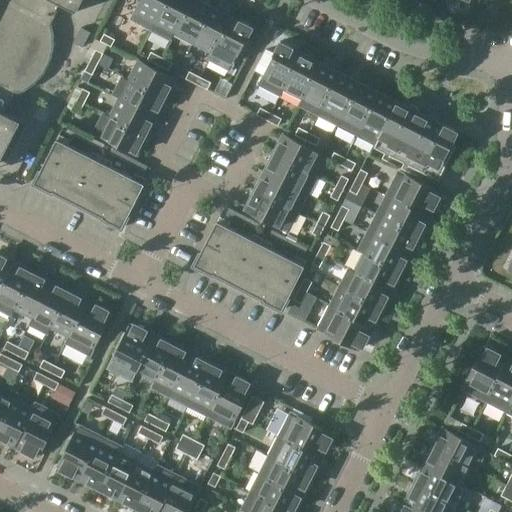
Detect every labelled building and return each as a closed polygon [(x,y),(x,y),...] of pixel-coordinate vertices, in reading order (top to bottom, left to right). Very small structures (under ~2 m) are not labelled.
[(0,0),(0,157),(15,129),(19,121),(4,113),(1,112),(10,95),(14,94),(22,91),(34,83),(43,72),(49,60),(52,47),(52,33),(49,24),(48,20),(57,3),(59,5),(74,13),(80,0),(0,0)] [(140,0),(131,20),(151,30),(165,0),(140,0)] [(165,0),(151,30),(170,40),(189,0),(165,0)] [(199,2),(194,0),(189,0),(170,40),(174,33),(193,43),(211,6),(199,1),(199,2)] [(218,12),(211,8),(212,7),(211,6),(193,43),(212,52),(230,16),(219,10),(218,12)] [(237,21),(230,18),(231,17),(230,16),(212,52),(232,63),(244,39),(246,40),(252,27),(238,20),(237,21)] [(90,33),(89,32),(81,28),(74,43),(81,46),(83,47),(90,33)] [(110,47),(114,39),(103,34),(99,41),(110,47)] [(298,53),(292,50),(293,48),(280,41),(274,54),(276,55),(259,86),(279,96),(301,52),(299,51),(298,53)] [(96,64),(102,53),(94,49),(89,60),(96,64)] [(157,65),(161,57),(150,52),(146,59),(157,65)] [(318,63),(311,60),(312,58),(301,52),(279,96),(283,89),(301,98),(297,105),(298,105),(320,62),(318,61),(318,63)] [(168,70),(172,63),(161,57),(157,65),(168,70)] [(91,75),(96,64),(89,60),(83,71),(91,75)] [(166,89),(172,79),(138,61),(128,80),(121,76),(121,77),(164,99),(169,90),(166,89)] [(337,73),(330,70),(331,68),(320,62),(298,105),(317,115),(339,72),(338,71),(337,73)] [(195,84),(199,77),(188,72),(185,79),(195,84)] [(356,83),(349,80),(350,78),(339,72),(317,115),(336,125),(358,82),(357,81),(356,83)] [(160,108),(164,99),(121,77),(111,95),(152,116),(157,106),(160,108)] [(206,90),(210,83),(199,77),(195,84),(206,90)] [(375,93),(368,89),(369,88),(358,82),(336,125),(355,135),(378,92),(376,91),(375,93)] [(83,103),(89,92),(81,88),(76,99),(83,103)] [(394,103),(387,99),(388,98),(378,92),(355,135),(374,145),(397,102),(395,101),(394,103)] [(148,125),(152,116),(111,95),(118,99),(110,116),(103,112),(102,113),(145,135),(150,126),(148,125)] [(78,114),(83,103),(76,99),(70,110),(78,114)] [(413,113),(406,109),(407,108),(397,102),(374,145),(439,179),(455,146),(451,144),(457,132),(445,126),(444,127),(433,121),(432,123),(426,119),(427,118),(414,111),(413,113)] [(266,121),(270,113),(259,108),(255,115),(266,121)] [(141,144),(145,135),(102,113),(92,132),(133,153),(139,143),(141,144)] [(277,126),(281,119),(270,113),(266,121),(277,126)] [(83,141),(86,135),(68,126),(65,132),(83,141)] [(305,141),(309,133),(298,128),(294,135),(305,141)] [(316,146),(319,139),(309,133),(305,141),(316,146)] [(100,150),(103,144),(86,135),(83,141),(100,150)] [(319,154),(285,137),(280,147),(277,146),(273,155),(316,177),(316,176),(309,172),(319,154)] [(56,194),(78,151),(55,139),(33,183),(51,193),(52,192),(56,194)] [(125,163),(128,157),(111,148),(108,154),(125,163)] [(77,205),(99,162),(78,151),(56,194),(77,205)] [(341,166),(345,158),(334,153),(330,160),(341,166)] [(307,195),(316,177),(273,155),(268,163),(271,165),(266,174),(307,195)] [(143,172),(146,167),(128,157),(125,163),(143,172)] [(352,171),(355,164),(345,158),(341,166),(352,171)] [(98,215),(120,173),(99,162),(77,205),(98,215)] [(362,184),(368,174),(360,170),(355,181),(362,184)] [(433,210),(439,197),(437,196),(438,193),(397,172),(384,196),(426,218),(430,208),(433,210)] [(120,228),(143,185),(120,173),(98,215),(103,218),(102,219),(120,228)] [(307,195),(266,174),(261,183),(259,182),(254,191),(297,213),(298,213),(291,209),(299,192),(306,196),(307,195)] [(343,191),(348,180),(341,176),(335,187),(343,191)] [(356,195),(362,184),(355,181),(349,192),(356,195)] [(337,201),(343,191),(335,187),(330,198),(337,201)] [(288,232),(297,213),(254,191),(250,200),(252,201),(247,211),(288,232)] [(419,237),(423,228),(421,227),(426,218),(384,196),(375,214),(419,237)] [(343,221),(349,210),(341,207),(336,217),(343,221)] [(243,223),(246,218),(228,209),(226,214),(243,223)] [(324,227),(330,216),(322,213),(317,223),(324,227)] [(414,246),(419,237),(375,214),(366,233),(407,254),(412,245),(414,246)] [(338,232),(343,221),(336,217),(330,228),(338,232)] [(261,232),(264,227),(246,218),(243,223),(261,232)] [(216,276),(238,233),(216,222),(193,266),(211,275),(212,274),(216,276)] [(319,238),(324,227),(317,223),(311,234),(319,238)] [(286,245),(289,240),(271,231),(269,236),(286,245)] [(238,287),(259,244),(238,233),(216,276),(238,287)] [(400,273),(405,264),(403,263),(407,254),(366,233),(357,251),(400,273)] [(304,254),(306,249),(289,240),(286,245),(304,254)] [(258,298),(280,255),(259,244),(238,287),(258,298)] [(325,258),(330,248),(323,244),(317,255),(325,258)] [(400,273),(357,251),(356,251),(364,255),(355,272),(348,268),(347,269),(389,290),(393,281),(396,282),(400,273)] [(281,311),(303,267),(280,255),(258,298),(263,300),(262,301),(281,311)] [(319,269),(325,258),(317,255),(312,265),(319,269)] [(4,259),(0,256),(0,290),(12,266),(3,261),(4,259)] [(22,271),(12,266),(0,290),(0,311),(9,316),(32,273),(23,268),(22,271)] [(382,309),(386,300),(384,299),(389,290),(347,269),(338,287),(382,309)] [(28,325),(49,284),(39,280),(40,277),(32,273),(9,316),(10,316),(14,309),(31,318),(27,325),(28,325)] [(306,295),(312,284),(304,280),(299,291),(306,295)] [(58,289),(49,284),(28,325),(46,335),(68,291),(59,287),(58,289)] [(377,318),(382,309),(338,287),(329,305),(370,326),(375,317),(377,318)] [(67,337),(85,303),(76,298),(77,296),(68,291),(46,335),(50,328),(67,337),(63,344),(64,344),(67,337)] [(301,305),(306,295),(299,291),(293,302),(301,305)] [(94,308),(85,303),(67,337),(64,344),(88,356),(109,315),(106,314),(107,311),(95,305),(94,308)] [(362,349),(368,336),(365,335),(370,326),(329,305),(316,329),(358,350),(359,347),(362,349)] [(145,331),(133,325),(132,327),(129,326),(112,360),(136,372),(153,338),(144,333),(145,331)] [(162,343),(153,338),(136,372),(153,381),(149,388),(150,388),(172,345),(164,340),(162,343)] [(13,354),(16,347),(6,342),(2,349),(13,354)] [(168,398),(189,357),(180,352),(181,349),(172,345),(150,388),(168,398)] [(23,360),(27,353),(16,347),(13,354),(23,360)] [(484,349),(463,390),(487,402),(508,361),(499,357),(500,354),(488,348),(487,351),(484,349)] [(0,363),(6,367),(10,360),(0,354),(0,363)] [(199,361),(189,357),(168,398),(169,398),(173,391),(190,399),(186,407),(209,364),(200,359),(199,361)] [(17,372),(21,365),(10,360),(6,367),(17,372)] [(49,373),(53,366),(42,360),(38,368),(49,373)] [(511,363),(508,361),(487,402),(506,412),(511,401),(511,363)] [(204,416),(225,375),(216,370),(217,368),(209,364),(186,407),(204,416)] [(60,379),(63,371),(53,366),(49,373),(60,379)] [(43,386),(46,378),(36,373),(32,380),(43,386)] [(235,380),(225,375),(204,416),(228,428),(249,387),(247,386),(248,384),(236,377),(235,380)] [(53,391),(57,384),(46,378),(43,386),(53,391)] [(0,423),(15,394),(0,386),(0,423)] [(29,410),(12,401),(16,394),(15,394),(0,423),(0,440),(2,442),(3,439),(12,444),(30,410),(33,403),(29,410)] [(117,408),(121,401),(110,395),(106,403),(117,408)] [(251,425),(263,403),(251,397),(240,419),(247,423),(251,425)] [(128,414),(132,406),(121,401),(117,408),(128,414)] [(36,456),(57,415),(33,403),(30,410),(12,444),(21,449),(20,451),(32,457),(33,455),(36,456)] [(111,421),(115,413),(104,408),(100,415),(111,421)] [(122,426),(125,419),(115,413),(111,421),(122,426)] [(153,427),(157,419),(146,414),(143,421),(153,427)] [(325,451),(331,439),(329,438),(330,435),(289,414),(277,438),(318,459),(322,450),(325,451)] [(164,432),(168,425),(157,419),(153,427),(164,432)] [(242,434),(247,423),(240,419),(234,430),(242,434)] [(463,423),(459,431),(470,436),(474,429),(463,423)] [(81,479),(102,438),(78,426),(57,467),(60,468),(58,471),(71,477),(72,475),(81,479)] [(147,439),(151,432),(140,426),(136,434),(147,439)] [(474,429),(470,436),(481,442),(484,434),(474,429)] [(438,439),(434,447),(477,470),(485,455),(478,451),(480,447),(446,430),(441,440),(438,439)] [(158,445),(162,437),(151,432),(147,439),(158,445)] [(188,448),(192,441),(181,435),(178,442),(188,448)] [(98,491),(120,447),(102,438),(81,479),(90,484),(89,486),(98,491)] [(311,478),(315,470),(313,468),(318,459),(277,438),(267,456),(311,478)] [(199,453),(203,446),(192,441),(188,448),(199,453)] [(185,455),(188,448),(178,442),(174,450),(185,455)] [(229,459),(234,448),(227,444),(221,455),(229,459)] [(117,498),(134,464),(117,455),(120,448),(120,447),(98,491),(106,495),(108,493),(117,498)] [(434,447),(425,466),(468,488),(468,487),(461,484),(470,467),(477,470),(434,447)] [(196,461),(199,453),(188,448),(185,455),(196,461)] [(495,455),(494,458),(505,463),(508,456),(497,450),(495,455)] [(134,509),(156,466),(157,464),(139,455),(134,464),(117,498),(126,503),(125,505),(134,509)] [(223,470),(229,459),(221,455),(216,466),(223,470)] [(306,487),(311,478),(267,456),(258,474),(302,496),(299,495),(304,486),(306,487)] [(144,511),(155,511),(174,475),(156,466),(134,509),(138,511),(143,511),(144,511)] [(425,466),(415,484),(459,506),(468,488),(425,466)] [(214,488),(220,477),(212,473),(207,484),(214,488)] [(297,505),(302,496),(258,474),(248,492),(286,511),(290,511),(295,504),(297,505)] [(185,511),(198,488),(174,475),(155,511),(185,511)] [(415,484),(406,502),(424,511),(455,511),(459,506),(415,484)] [(511,487),(507,485),(501,496),(509,500),(511,493),(511,487)] [(286,511),(248,492),(248,493),(255,496),(247,511),(286,511)] [(198,511),(201,511),(206,503),(199,500),(194,510),(198,511)] [(424,511),(406,502),(400,511),(424,511)]
